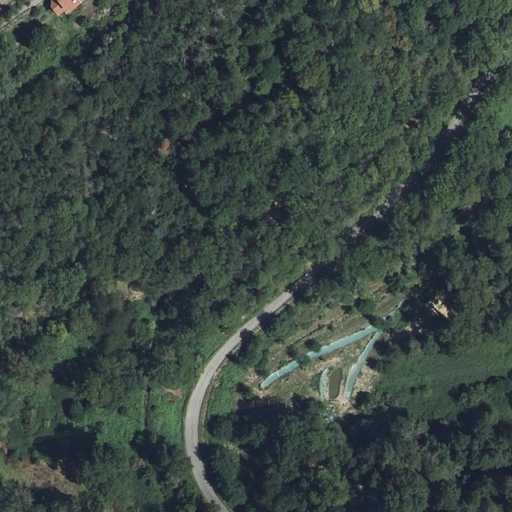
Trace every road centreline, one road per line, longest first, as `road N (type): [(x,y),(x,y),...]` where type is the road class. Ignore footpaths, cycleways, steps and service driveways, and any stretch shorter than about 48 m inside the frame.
road 1 (track): [(170,511),(145,436),(147,376),(163,333),(207,281),(292,207),(397,133),(482,25),(511,12)]
road 2 (unclassified): [(511,50),(493,65),(413,180),(234,338),(198,387),(190,436),(200,480),(222,511)]
road 3 (track): [(292,207),(256,211),(171,253),(144,280),(41,320)]
